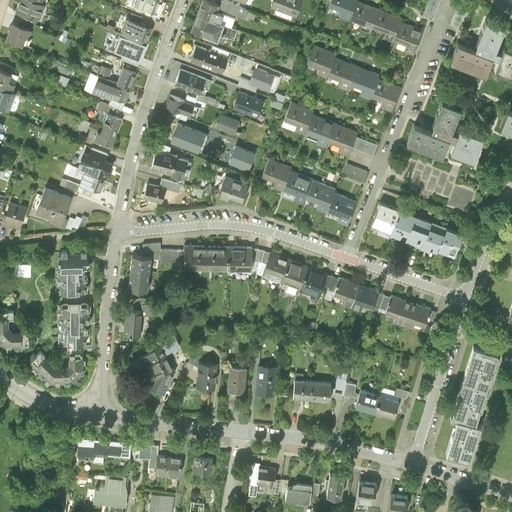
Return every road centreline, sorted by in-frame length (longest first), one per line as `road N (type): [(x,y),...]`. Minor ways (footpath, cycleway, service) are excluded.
road 1 (residential): [(346,257),(437,25)]
road 2 (residential): [(184,0),(134,150),(118,229)]
road 3 (residential): [(346,257),(262,227),(118,229)]
road 4 (residential): [(118,229),(99,412)]
road 5 (residential): [(239,427),(413,461)]
road 6 (residential): [(99,412),(239,427)]
road 7 (residential): [(413,461),(453,331)]
road 8 (residential): [(464,297),(346,257)]
